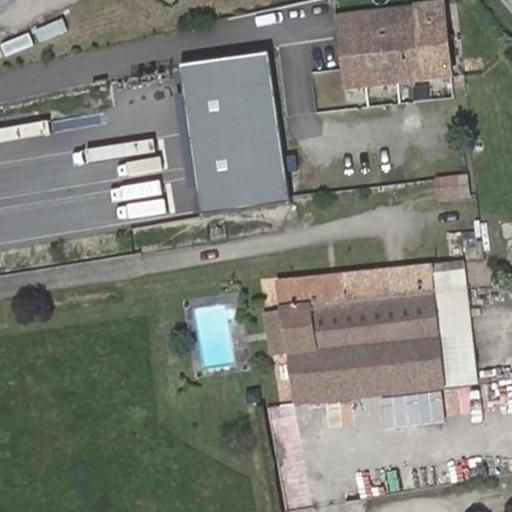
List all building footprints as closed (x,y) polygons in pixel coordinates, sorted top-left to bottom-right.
[(471,93),(465,17),(417,21),(418,39),(358,43),(362,101),(471,93)] [(417,21),(357,25),(358,43),(418,39),(417,21)] [(280,53),(192,66),(203,145),(211,196),(213,213),(301,200),(280,53)] [(437,177),(440,202),(474,199),(472,174),(437,177)] [(279,280),(297,399),(446,386),(431,284),(428,266),(400,268),(279,280)] [(446,283),(431,284),(446,386),(462,384),(446,283)] [(263,388),(251,390),(253,403),(265,402),(263,388)]
